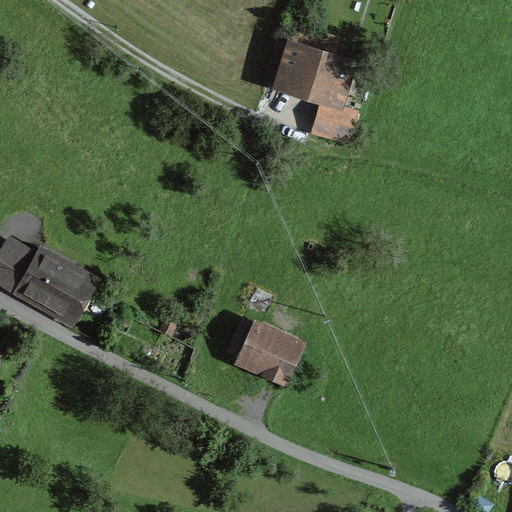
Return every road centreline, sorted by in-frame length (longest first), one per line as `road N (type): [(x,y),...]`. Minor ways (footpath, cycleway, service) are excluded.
road 1 (residential): [(452,511),(273,441),(0,301)]
road 2 (track): [(294,133),(165,71),(58,0)]
